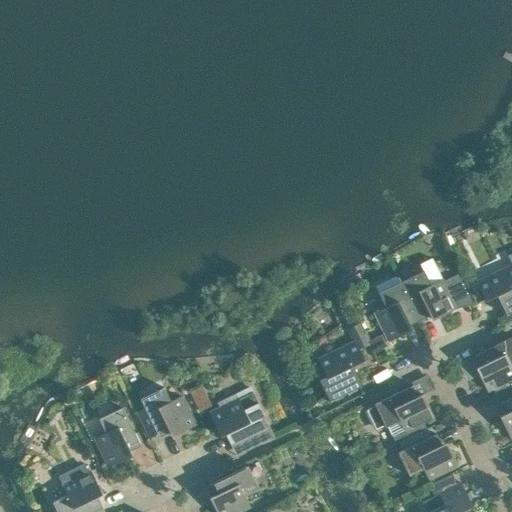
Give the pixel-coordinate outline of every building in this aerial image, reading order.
[(511,264),(497,272),(477,282),(486,301),(497,296),(507,315),(500,318),(503,325),(511,320),(511,253),(508,255),(511,264)] [(448,292),(464,284),(459,274),(443,281),(432,258),(421,264),(424,271),(401,282),(420,320),(437,312),(439,317),(456,308),(448,292)] [(386,307),(375,312),(389,341),(406,333),(404,328),(420,320),(401,282),(400,278),(396,277),(376,287),(379,293),(386,307)] [(368,342),(360,324),(347,330),(353,342),(319,359),(327,376),(320,380),(330,401),(363,385),(353,366),(365,360),(358,347),(368,342)] [(511,336),(476,354),(484,372),(479,374),(488,391),(493,388),(497,396),(511,387),(511,367),(511,366),(511,365),(511,336)] [(438,424),(434,417),(430,407),(425,410),(413,385),(375,404),(375,405),(368,408),(378,429),(385,426),(386,427),(388,426),(396,444),(438,424)] [(140,398),(145,407),(136,411),(149,438),(158,434),(159,437),(177,428),(179,433),(196,425),(182,396),(171,401),(164,387),(140,398)] [(201,387),(189,392),(199,413),(211,407),(201,387)] [(511,387),(497,396),(500,403),(499,403),(508,420),(503,423),(511,439),(511,387)] [(239,399),(210,413),(218,430),(223,427),(231,445),(253,434),(258,445),(275,437),(269,426),(258,403),(244,409),(239,399)] [(109,467),(126,459),(124,454),(141,445),(123,407),(99,418),(106,433),(95,438),(109,467)] [(458,465),(450,449),(445,451),(436,434),(398,452),(410,476),(424,469),(429,479),(458,465)] [(210,484),(218,501),(213,504),(217,511),(238,511),(251,506),(245,495),(259,489),(248,465),(210,484)] [(104,511),(102,507),(103,507),(98,496),(103,494),(91,470),(62,485),(67,495),(53,502),(57,511),(104,511)] [(469,511),(465,502),(469,499),(461,483),(458,484),(452,474),(430,485),(435,495),(422,502),(427,511),(469,511)]
